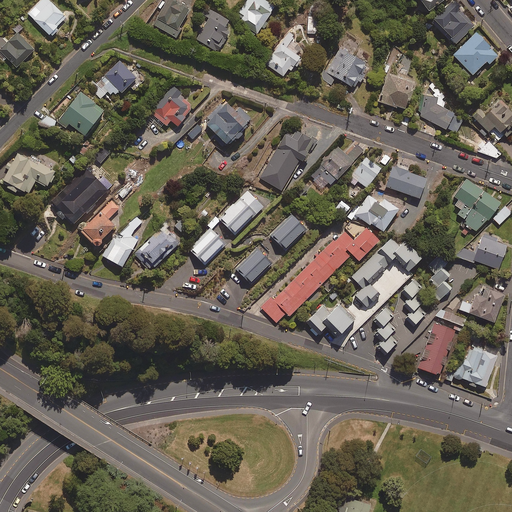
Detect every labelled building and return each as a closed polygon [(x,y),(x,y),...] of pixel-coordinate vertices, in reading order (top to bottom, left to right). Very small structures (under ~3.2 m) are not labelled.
[(65,16),(48,0),(41,0),(28,14),(48,33),(65,16)] [(188,6),(175,0),(165,0),(153,24),(175,36),(180,27),(178,26),(188,6)] [(273,4),(266,0),(246,0),(235,19),(247,27),(244,33),(252,38),(273,4)] [(421,0),(428,9),(440,0),(421,0)] [(473,24),(451,0),(450,0),(432,16),(454,41),(473,24)] [(228,19),(207,7),(203,14),(208,17),(195,38),(217,51),(229,29),(223,26),(228,19)] [(317,17),(307,16),(307,33),(316,33),(317,17)] [(498,54),(475,30),(452,52),(471,72),(485,59),(488,63),(498,54)] [(6,42),(0,36),(0,58),(2,61),(7,57),(15,66),(33,49),(16,32),(6,42)] [(284,76),(304,48),(291,39),(293,36),(287,32),(265,63),(284,76)] [(369,63),(340,47),(326,71),(355,88),(369,63)] [(404,55),(397,75),(388,71),(378,100),(403,109),(413,81),(406,78),(413,59),(404,55)] [(132,73),(119,60),(96,84),(93,81),(88,87),(100,98),(107,90),(115,98),(128,84),(133,89),(144,78),(135,70),(132,73)] [(180,97),(183,94),(173,85),(150,112),(166,125),(170,120),(177,125),(192,107),(180,97)] [(102,108),(78,90),(56,121),(65,126),(68,122),(84,134),(102,108)] [(437,98),(428,93),(417,114),(445,128),(451,117),(445,114),(448,109),(435,103),(437,98)] [(511,123),(511,109),(499,97),(485,112),(479,107),(471,115),(498,139),(504,133),(506,135),(511,130),(509,127),(511,123)] [(246,125),(244,123),(250,117),(239,107),(235,111),(225,101),(204,122),(217,135),(214,138),(222,146),(226,142),(229,144),(246,125)] [(55,120),(46,114),(41,121),(51,127),(55,120)] [(313,139),(295,129),(290,137),(285,134),(260,178),(283,191),(301,159),(304,160),(308,152),(306,151),(313,139)] [(479,142),(476,150),(497,157),(500,149),(479,142)] [(362,150),(355,143),(345,154),(336,145),(309,174),(314,178),(319,173),(330,184),(362,150)] [(54,169),(18,149),(2,179),(7,182),(5,186),(14,191),(16,188),(26,193),(34,179),(45,185),(54,169)] [(380,167),(365,156),(351,176),(366,187),(380,167)] [(408,170),(392,164),(385,185),(418,197),(425,177),(407,171),(408,170)] [(97,177),(88,169),(75,182),(73,179),(50,201),(58,209),(55,212),(61,218),(63,215),(72,224),(112,184),(101,173),(97,177)] [(500,201),(465,178),(453,196),(460,200),(456,205),(461,208),(457,214),(465,219),(463,222),(476,230),(485,217),(488,219),(500,201)] [(328,187),(320,179),(312,188),(320,195),(328,187)] [(132,187),(129,184),(118,194),(122,198),(132,187)] [(262,205),(247,190),(234,204),(232,202),(217,218),(235,234),(262,205)] [(374,199),(368,194),(354,214),(368,223),(370,222),(382,230),(397,208),(378,194),(374,199)] [(118,207),(111,200),(100,211),(99,209),(79,229),(94,244),(114,224),(108,218),(118,207)] [(511,211),(505,205),(492,218),(499,224),(511,211)] [(304,226),(292,214),(270,234),(283,247),(304,226)] [(132,235),(141,221),(135,216),(118,242),(114,239),(103,255),(120,266),(138,239),(132,235)] [(178,241),(162,225),(138,250),(154,265),(178,241)] [(378,239),(366,227),(354,239),(344,229),(273,299),(271,298),(261,307),(277,323),(286,313),(288,315),(351,253),(357,260),(378,239)] [(224,243),(209,228),(189,249),(204,264),(224,243)] [(505,244),(494,240),(496,236),(482,231),(477,248),(472,247),(471,250),(460,247),(457,256),(473,261),(473,259),(497,267),(505,244)] [(392,257),(406,271),(421,256),(404,240),(399,245),(390,237),(351,277),(362,287),(354,295),(366,307),(380,293),(368,281),(392,257)] [(269,261),(256,248),(235,268),(248,281),(269,261)] [(428,279),(436,286),(431,292),(439,299),(451,286),(443,280),(449,273),(441,266),(447,261),(438,253),(427,266),(435,273),(428,279)] [(408,312),(403,317),(412,326),(425,313),(417,306),(422,301),(414,293),(421,286),(414,279),(401,293),(408,299),(402,305),(408,312)] [(482,285),(479,294),(474,292),(470,303),(462,300),(459,308),(492,320),(503,293),(482,285)] [(323,302),(304,317),(311,326),(308,328),(314,335),(326,326),(332,333),(354,316),(341,300),(329,310),(323,302)] [(387,320),(393,314),(385,306),(374,317),(381,323),(375,329),(383,337),(378,343),(386,351),(396,341),(389,334),(395,327),(387,320)] [(438,308),(435,316),(463,327),(466,318),(438,308)] [(455,329),(434,321),(417,366),(438,374),(455,329)] [(459,379),(460,376),(469,380),(467,384),(475,387),(477,383),(484,386),(497,354),(484,349),(483,351),(470,345),(465,360),(459,357),(451,376),(459,379)] [(368,511),(370,505),(348,498),(340,496),(337,505),(338,505),(336,511),(368,511)]
